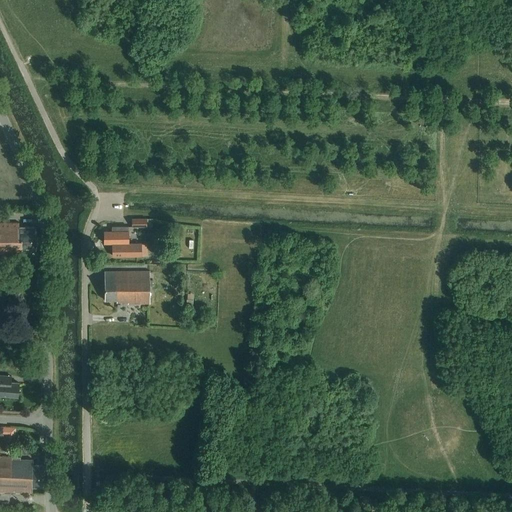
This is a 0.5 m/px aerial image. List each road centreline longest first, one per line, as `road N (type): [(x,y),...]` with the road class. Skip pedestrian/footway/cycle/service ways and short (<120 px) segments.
road 1 (tertiary): [(53,511),(47,237),(0,109)]
road 2 (residential): [(90,186),(97,204),(85,249),(85,511)]
